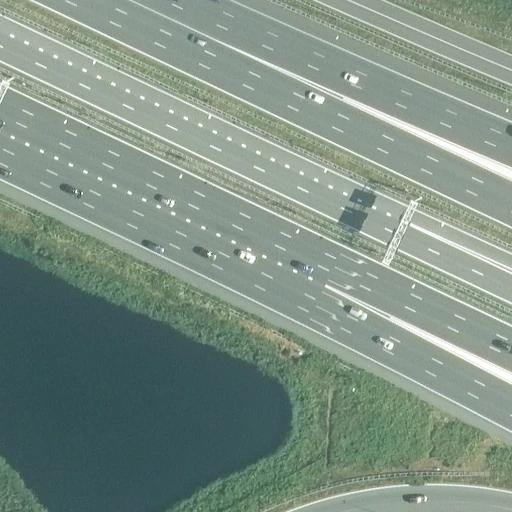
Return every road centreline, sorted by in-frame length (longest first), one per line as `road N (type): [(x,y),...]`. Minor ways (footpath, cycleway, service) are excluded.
road 1 (motorway): [(511,204),(98,0)]
road 2 (motorway): [(0,43),(356,211)]
road 3 (motorway): [(511,144),(232,25),(152,0)]
road 4 (motorway): [(0,132),(320,286)]
road 5 (motorway): [(320,286),(511,401)]
road 6 (motorway): [(320,286),(511,360)]
road 7 (motorway): [(320,511),(411,494),(511,501)]
road 8 (motorway): [(356,211),(511,286)]
road 9 (motorway): [(356,211),(459,237),(511,260)]
